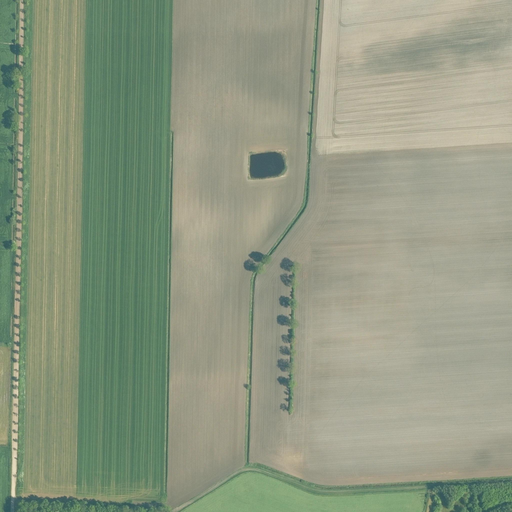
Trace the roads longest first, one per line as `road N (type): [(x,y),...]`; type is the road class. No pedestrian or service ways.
road 1 (track): [(12,503),(21,0)]
road 2 (track): [(174,511),(251,469),(329,493),(511,481)]
